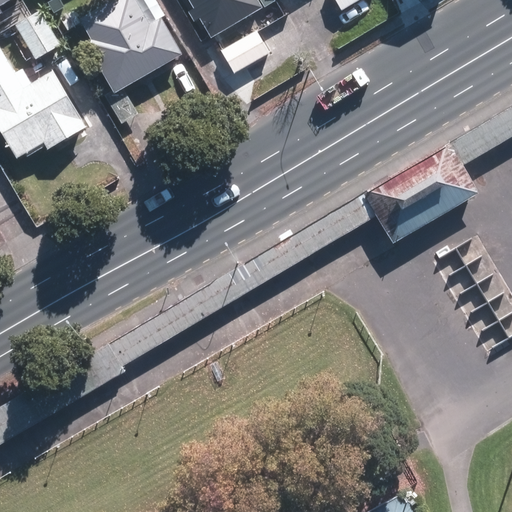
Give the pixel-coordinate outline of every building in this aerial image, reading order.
[(78,0),(86,13),(107,0),(78,0)] [(122,87),(182,53),(161,16),(150,22),(137,0),(111,0),(80,18),(91,38),(85,41),(114,90),(104,95),(121,122),(137,113),(122,87)] [(259,0),(189,0),(211,37),(263,7),(259,0)] [(335,0),(342,10),(359,0),(335,0)] [(55,47),(34,12),(15,24),(36,59),(40,56),(50,72),(24,87),(0,46),(0,45),(0,127),(17,156),(44,140),(48,147),(86,125),(57,75),(72,67),(58,45),(55,47)] [(239,70),(273,50),(260,27),(225,47),(239,70)] [(511,105),(0,406),(0,444),(125,371),(125,370),(122,366),(378,215),(380,220),(393,241),(478,192),(465,170),(463,166),(511,137),(511,105)] [(413,511),(413,502),(396,495),(369,509),(364,511),(413,511)]
